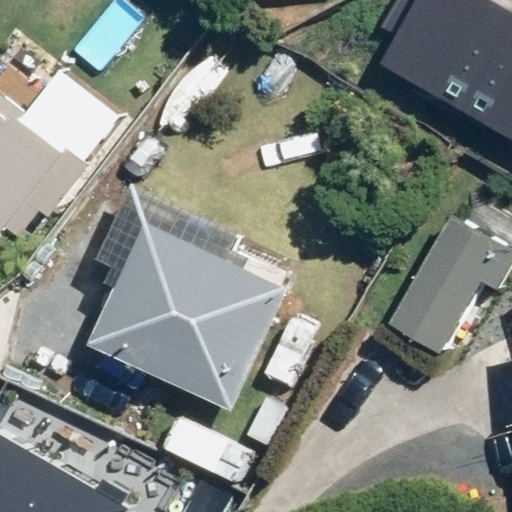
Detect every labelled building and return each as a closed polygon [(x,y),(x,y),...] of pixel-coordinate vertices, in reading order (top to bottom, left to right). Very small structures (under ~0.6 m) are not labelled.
[(511,0),(429,0),(393,65),(511,130),(511,0)] [(85,195),(139,113),(71,69),(48,104),(0,71),(0,257),(6,262),(60,179),(85,195)] [(511,266),(511,208),(474,187),(402,312),(464,348),(511,266)] [(316,276),(176,209),(115,333),(256,401),(316,276)] [(270,444),(197,404),(176,442),(249,482),(270,444)] [(146,511),(156,495),(11,408),(0,425),(0,511),(146,511)]
